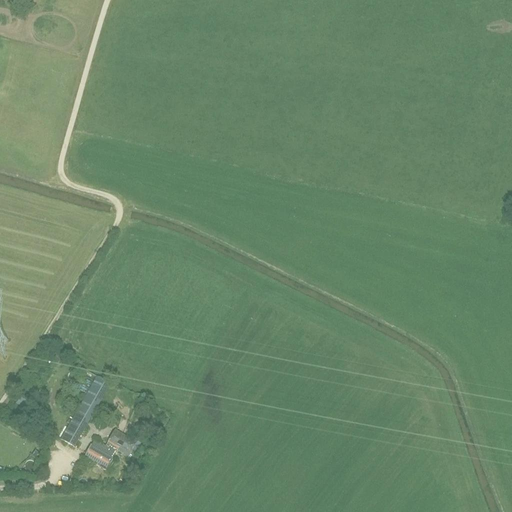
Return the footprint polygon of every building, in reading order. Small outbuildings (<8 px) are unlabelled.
[(84,401),(61,439),(75,447),(111,386),(97,378),(84,401)] [(23,393),(18,404),(26,408),(31,398),(23,393)] [(137,424),(132,434),(140,438),(145,429),(137,424)] [(129,459),(138,443),(117,431),(108,446),(129,459)] [(116,453),(95,441),(86,457),(107,469),(116,453)]
